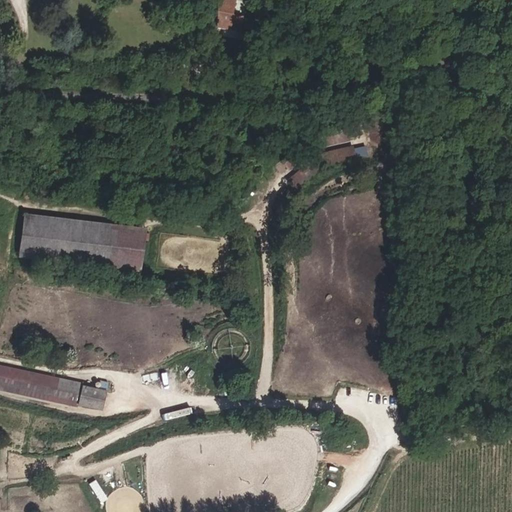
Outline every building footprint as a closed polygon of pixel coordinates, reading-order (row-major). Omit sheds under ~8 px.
[(235,1),(232,0),(216,0),(216,26),(232,29),(235,1)] [(320,146),(348,144),(346,125),(319,127),(320,146)] [(322,155),(326,164),(354,154),(351,145),(322,155)] [(322,155),(312,160),(317,168),(326,164),(322,155)] [(291,184),(317,168),(312,160),(287,175),(291,184)] [(333,172),(338,183),(362,175),(359,163),(333,172)] [(333,172),(323,177),(328,188),(338,183),(333,172)] [(296,207),(328,188),(323,177),(290,197),(296,207)] [(142,230),(23,215),(18,258),(137,273),(142,230)] [(0,382),(74,400),(79,380),(0,361),(0,382)] [(337,379),(335,387),(344,389),(342,397),(357,401),(360,392),(367,394),(369,387),(337,379)] [(102,386),(79,380),(74,400),(98,404),(102,386)]
